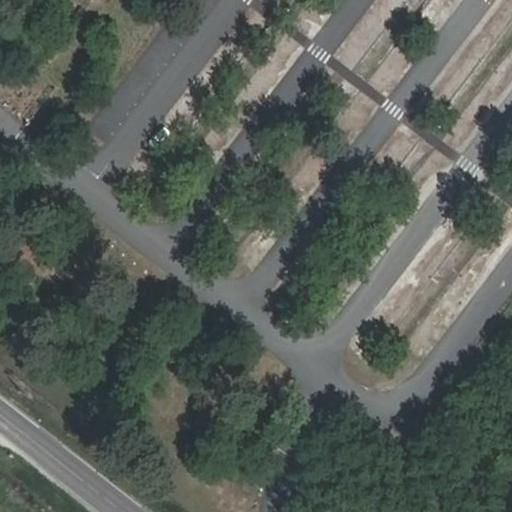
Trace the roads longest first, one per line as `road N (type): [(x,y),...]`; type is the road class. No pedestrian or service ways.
road 1 (track): [(9,129),(112,0)]
road 2 (secondary): [(0,409),(128,511)]
